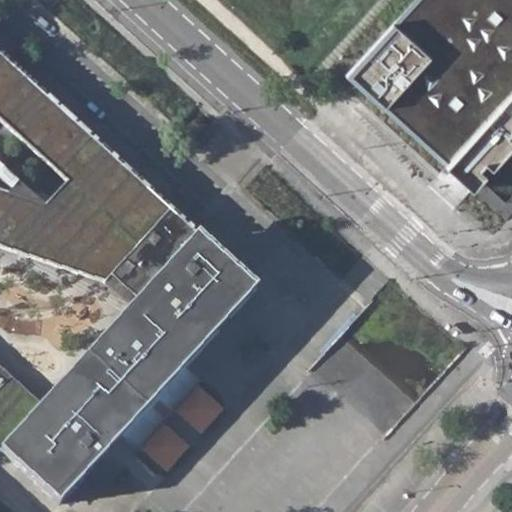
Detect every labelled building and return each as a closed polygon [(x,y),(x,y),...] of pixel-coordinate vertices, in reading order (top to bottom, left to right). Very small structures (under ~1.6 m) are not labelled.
[(461,179),(471,189),(511,144),(511,0),(411,0),(345,73),(461,179)] [(0,389),(5,385),(0,380),(0,241),(110,277),(137,301),(200,239),(68,120),(0,58),(0,389)] [(255,290),(200,239),(137,301),(42,406),(0,451),(0,452),(59,506),(121,437),(185,368),(255,290)] [(0,389),(0,451),(42,406),(0,368),(0,380),(5,385),(0,389)] [(185,368),(121,437),(136,451),(200,381),(185,368)]
